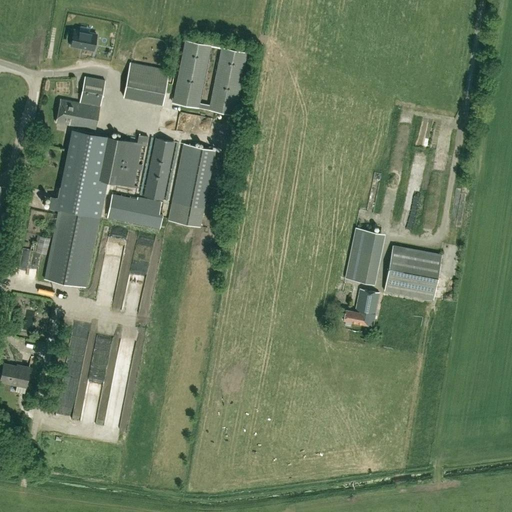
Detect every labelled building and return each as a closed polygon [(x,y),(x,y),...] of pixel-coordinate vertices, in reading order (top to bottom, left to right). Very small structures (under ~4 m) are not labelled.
[(70,45),(93,50),(97,34),(89,33),(79,31),(74,30),(70,45)] [(247,53),(185,40),(172,102),(234,114),(247,53)] [(123,96),(162,104),(169,70),(129,63),(123,96)] [(77,127),(76,130),(94,133),(101,97),(102,97),(105,81),(84,77),(79,102),(60,99),(55,122),(77,127)] [(178,111),(176,116),(183,119),(185,113),(178,111)] [(191,113),(188,122),(194,124),(197,115),(191,113)] [(94,134),(94,133),(76,130),(74,130),(60,198),(50,196),(48,207),(58,210),(44,279),(84,287),(105,180),(137,187),(147,136),(138,134),(137,142),(94,134)] [(155,138),(144,196),(162,199),(174,141),(155,138)] [(215,150),(183,144),(168,220),(199,226),(215,150)] [(153,213),(155,201),(137,197),(136,202),(110,197),(107,214),(160,225),(160,220),(162,214),(153,213)] [(35,251),(45,254),(50,238),(39,236),(35,251)] [(392,245),(383,290),(432,299),(441,254),(392,245)] [(347,249),(342,281),(373,286),(377,254),(347,249)] [(344,309),(342,320),(372,325),(378,292),(359,288),(355,311),(344,309)] [(16,366),(3,363),(0,377),(0,380),(17,384),(15,391),(24,393),(29,367),(16,364),(16,366)]
